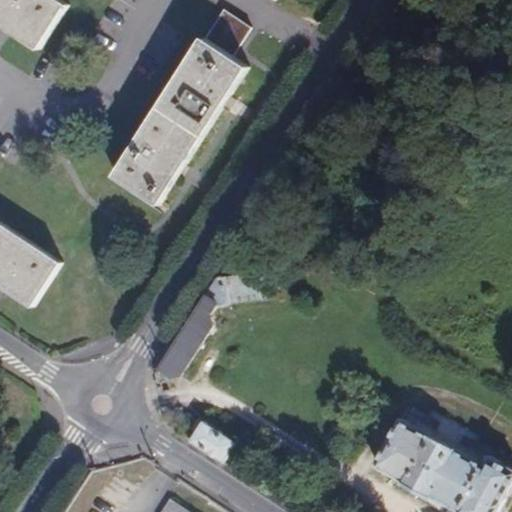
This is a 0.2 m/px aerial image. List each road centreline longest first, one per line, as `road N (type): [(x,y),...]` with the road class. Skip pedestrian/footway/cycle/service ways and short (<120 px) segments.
road 1 (residential): [(370,0),(101,405)]
road 2 (residential): [(101,405),(267,511)]
road 3 (residential): [(41,511),(101,405)]
